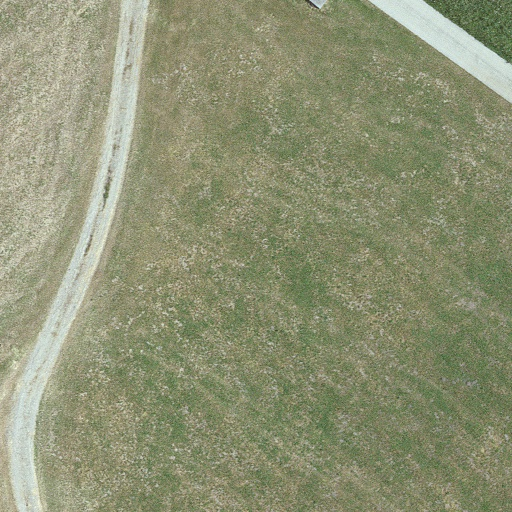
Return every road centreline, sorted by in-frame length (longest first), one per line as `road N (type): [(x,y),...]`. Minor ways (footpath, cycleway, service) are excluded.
road 1 (track): [(135,0),(118,158),(23,415),(33,511)]
road 2 (unclassified): [(390,0),(511,90)]
